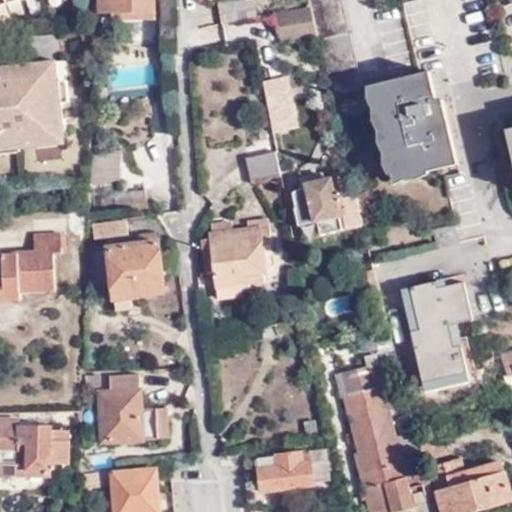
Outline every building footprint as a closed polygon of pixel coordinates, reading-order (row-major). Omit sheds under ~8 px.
[(101,0),(101,16),(112,16),(159,15),(159,0),(101,0)] [(222,24),(233,23),(249,20),(252,20),(248,0),(243,0),(218,5),(222,24)] [(254,0),(248,0),(252,20),(261,19),(254,0)] [(310,0),(332,90),(359,84),(339,0),(310,0)] [(274,11),(278,40),(315,35),(311,6),(274,11)] [(407,10),(382,11),(383,64),(408,64),(407,10)] [(251,34),(249,20),(233,23),(235,37),(251,34)] [(0,141),(67,134),(59,64),(0,71),(0,141)] [(397,171),(458,157),(443,95),(437,96),(431,67),(376,79),(397,171)] [(284,82),(266,88),(282,154),(301,149),(284,82)] [(96,126),(96,136),(94,174),(123,174),(123,126),(96,126)] [(67,134),(0,141),(0,157),(19,155),(21,151),(68,147),(67,134)] [(252,184),(284,178),(279,154),(248,159),(252,184)] [(325,238),(366,227),(363,214),(358,195),(345,198),(339,177),(310,185),(310,191),(295,195),(298,208),(297,209),(301,229),(321,224),(325,238)] [(147,185),(116,190),(118,210),(150,205),(147,185)] [(372,191),(358,195),(363,214),(377,211),(372,191)] [(216,268),(218,283),(242,279),(243,283),(268,279),(266,266),(274,265),(271,241),(274,241),(271,218),(246,221),(248,230),(235,232),(233,222),(214,225),(216,234),(205,236),(209,270),(216,268)] [(133,245),(129,219),(95,223),(97,240),(111,238),(120,308),(136,306),(135,296),(168,291),(162,241),(157,242),(156,234),(137,237),(138,245),(133,245)] [(462,242),(459,229),(458,225),(455,225),(434,231),(439,250),(463,244),(462,242)] [(64,233),(38,235),(38,252),(3,254),(3,257),(0,257),(0,302),(26,301),(26,293),(60,291),(58,253),(65,252),(64,233)] [(284,277),(268,279),(270,296),(287,294),(284,277)] [(242,279),(218,283),(220,296),(245,293),(243,283),(242,279)] [(426,381),(471,371),(465,346),(456,348),(451,326),(460,324),(476,320),(466,283),(449,287),(447,279),(413,288),(423,328),(413,330),(426,381)] [(413,288),(402,290),(413,330),(423,328),(413,288)] [(456,348),(465,346),(460,324),(451,326),(456,348)] [(244,332),(215,336),(218,348),(246,345),(244,332)] [(434,511),(422,461),(416,442),(415,436),(396,440),(375,355),(366,357),(370,370),(339,378),(357,450),(354,450),(370,511),(434,511)] [(471,371),(426,381),(428,393),(473,381),(471,371)] [(160,438),(158,408),(143,409),(142,376),(102,378),(101,374),(86,375),(87,389),(102,388),(105,440),(160,438)] [(169,408),(158,408),(160,438),(171,437),(169,408)] [(2,450),(0,450),(0,455),(1,481),(41,481),(41,470),(56,471),(56,465),(71,464),(71,433),(56,433),(56,425),(22,426),(22,420),(0,419),(0,445),(1,445),(2,450)] [(416,442),(422,461),(449,454),(444,436),(416,442)] [(331,453),(261,458),(264,493),(316,489),(315,482),(333,480),(331,453)] [(434,465),(447,511),(464,511),(477,508),(511,498),(511,480),(508,464),(469,475),(464,457),(434,465)] [(110,477),(89,479),(90,489),(118,487),(119,511),(163,511),(160,472),(110,476),(110,477)]
